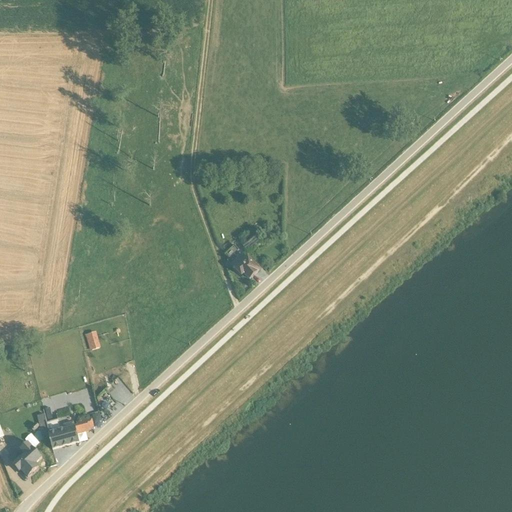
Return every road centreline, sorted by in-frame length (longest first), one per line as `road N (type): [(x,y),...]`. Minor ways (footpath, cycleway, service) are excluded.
road 1 (unclassified): [(25,511),(511,64)]
road 2 (track): [(511,106),(74,511)]
road 3 (track): [(113,511),(511,138)]
road 4 (track): [(212,0),(191,178),(243,326)]
